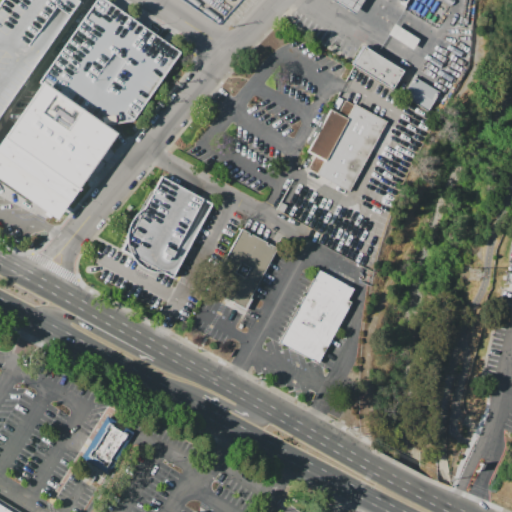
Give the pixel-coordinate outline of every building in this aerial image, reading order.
[(0,0),(76,0),(81,4),(0,118),(0,0)] [(361,0),(354,12),(336,2),(333,0),(361,0)] [(96,3),(146,37),(175,57),(128,126),(115,127),(44,78),(96,3)] [(387,33),(394,23),(419,40),(413,49),(387,33)] [(362,46),(402,71),(391,89),(351,65),(362,46)] [(414,77),(439,92),(427,111),(403,96),(414,77)] [(0,142),(44,78),(115,127),(128,126),(117,132),(60,215),(0,174),(0,142)] [(345,100),(387,122),(372,150),(395,161),(387,177),(364,165),(349,194),(307,172),(315,157),(307,153),(330,109),(338,113),(345,100)] [(160,178),(211,205),(171,279),(162,274),(153,274),(143,270),(133,264),(128,255),(120,251),(124,243),(125,232),(128,222),(135,214),(143,209),(160,178)] [(240,230),(276,249),(244,309),(208,290),(240,230)] [(318,271),(353,289),(347,301),(351,303),(318,365),(279,344),(318,271)] [(131,432),(123,427),(121,431),(111,425),(114,421),(104,415),(78,460),(106,476),(131,432)] [(16,511),(0,503),(0,511),(16,511)]
